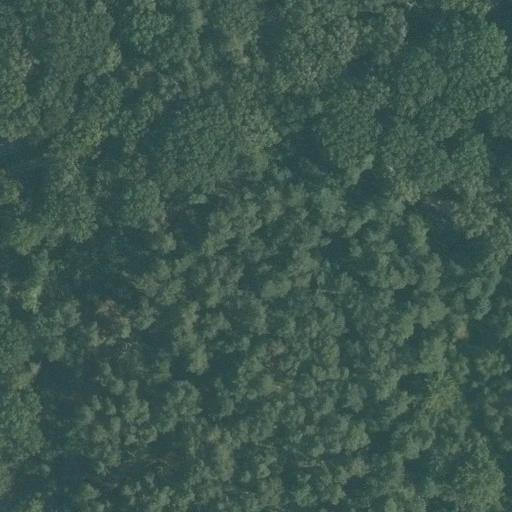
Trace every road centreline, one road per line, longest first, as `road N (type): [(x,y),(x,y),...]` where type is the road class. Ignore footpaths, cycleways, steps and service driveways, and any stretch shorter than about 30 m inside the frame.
road 1 (track): [(349,60),(0,174)]
road 2 (track): [(511,230),(495,230),(418,192),(384,154),(349,60)]
